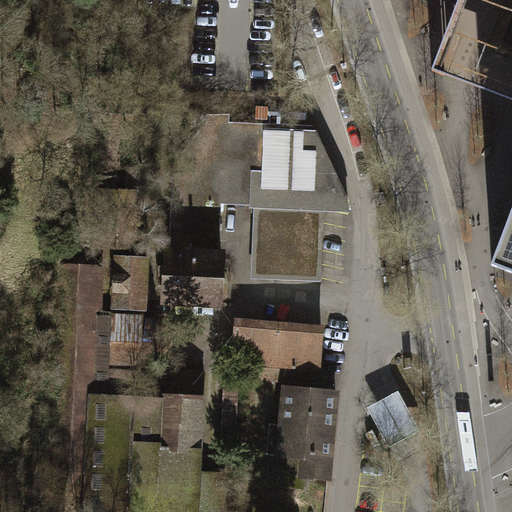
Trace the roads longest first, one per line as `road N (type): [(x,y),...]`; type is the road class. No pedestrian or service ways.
road 1 (tertiary): [(354,0),(450,309),(473,511)]
road 2 (residential): [(337,511),(362,324),(361,210),(350,143),(307,0)]
